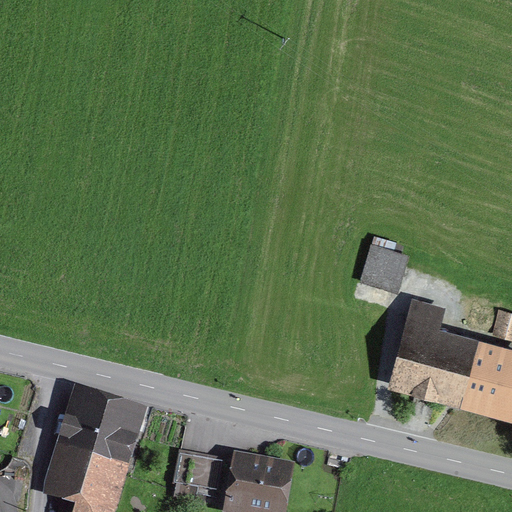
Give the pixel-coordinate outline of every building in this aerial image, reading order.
[(368,240),(359,274),(397,284),(406,250),(368,240)] [(359,286),(356,291),(358,296),(363,299),(368,298),(371,293),(370,287),(365,284),(359,286)] [(511,359),(409,331),(396,377),(505,407),(511,381),(511,359)] [(82,403),(54,490),(79,498),(74,511),(103,511),(131,419),(82,403)] [(222,462),(179,454),(173,484),(176,485),(174,497),(203,503),(205,490),(217,492),(222,462)] [(261,511),(277,511),(285,471),(283,471),(285,465),(256,460),(254,466),(239,463),(231,507),(261,511)]
